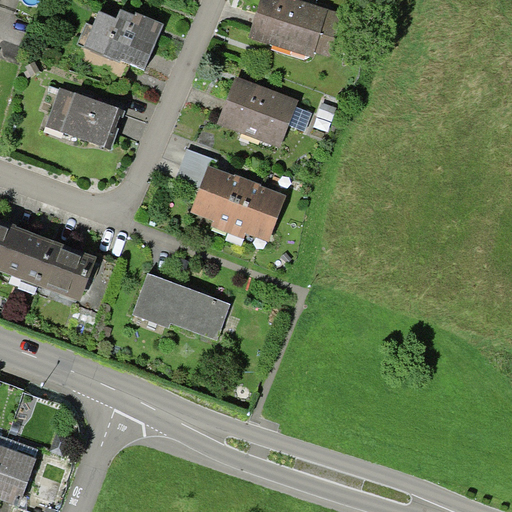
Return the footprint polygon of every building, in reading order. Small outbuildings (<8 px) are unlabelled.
[(338,19),(276,0),(260,0),(248,38),(271,45),(274,36),(289,41),(288,44),(326,56),(338,19)] [(83,47),(142,73),(158,36),(132,25),(134,20),(118,13),(114,22),(97,15),(83,47)] [(293,106),(233,83),(217,124),(240,133),(243,125),(258,130),(257,133),(280,142),(293,106)] [(60,134),(106,151),(119,115),(59,93),(50,116),(65,121),(60,134)] [(263,239),(277,201),(209,175),(195,213),(263,239)] [(0,265),(12,235),(11,234),(11,232),(10,230),(0,225),(0,265)] [(0,265),(0,270),(37,284),(50,249),(12,235),(0,265)] [(77,299),(90,264),(50,249),(37,284),(77,299)] [(215,341),(227,308),(145,278),(133,311),(215,341)] [(35,453),(4,442),(0,453),(0,499),(17,505),(32,465),(31,464),(35,453)]
